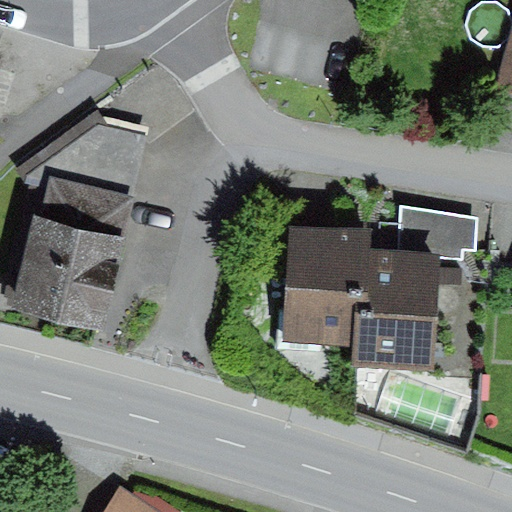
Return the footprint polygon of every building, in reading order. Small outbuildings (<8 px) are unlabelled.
[(511,35),(498,85),(511,89),(511,35)] [(52,181),(134,199),(145,137),(98,125),(28,176),(52,181)] [(134,199),(52,181),(44,218),(35,216),(13,312),(104,333),(134,199)] [(402,206),(400,251),(445,254),(445,262),(463,261),(463,251),(475,251),(477,221),(402,206)] [(362,232),(289,227),(281,343),(354,348),(362,232)] [(372,233),(362,232),(354,348),(353,369),(438,374),(445,262),(445,254),(400,251),(371,249),(372,233)] [(153,511),(116,488),(100,511),(153,511)]
